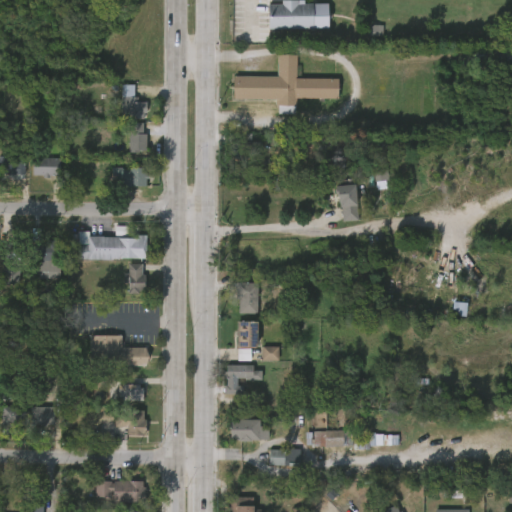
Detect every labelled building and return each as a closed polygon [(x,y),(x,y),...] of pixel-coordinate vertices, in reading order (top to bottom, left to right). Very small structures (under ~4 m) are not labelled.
[(296,1),(296,4),(311,4),(311,27),(266,27),(266,5),(281,5),(281,1),(296,1)] [(371,38),(357,38),(357,48),(370,49),(371,38)] [(295,57),(295,78),(336,79),(336,99),(294,98),(294,115),(277,115),(277,103),(275,103),(275,100),(231,99),(231,76),(273,76),(273,73),(276,73),(276,54),(295,55),(295,57)] [(222,112),(266,112),(265,127),(284,127),(284,111),(326,111),(326,91),(285,91),(285,67),(266,67),(266,89),(222,89),(222,112)] [(133,91),(133,96),(137,96),(137,101),(146,101),(146,112),(144,112),(144,118),(124,118),(124,115),(114,115),(114,95),(121,96),(121,84),(134,84),(133,91)] [(124,98),(110,97),(109,130),(134,131),(135,115),(123,114),(124,98)] [(143,122),(143,133),(147,133),(147,149),(129,150),(130,122),(143,122)] [(250,134),(250,141),(259,141),(258,158),(230,157),(231,140),(237,140),(238,134),(250,134)] [(134,146),(131,146),(131,135),(117,135),(117,164),(135,164),(134,146)] [(21,174),(0,174),(0,156),(22,156),(22,174),(21,174)] [(59,158),(59,176),(47,176),(47,178),(41,177),(41,175),(31,175),(31,158),(59,158)] [(120,167),(120,169),(124,169),(124,170),(126,170),(126,168),(138,168),(139,186),(110,188),(110,167),(120,167)] [(0,186),(13,187),(13,170),(0,169),(0,186)] [(48,189),(48,170),(21,171),(21,189),(48,189)] [(135,199),(136,180),(100,180),(100,189),(106,189),(105,199),(135,199)] [(365,202),(377,200),(374,180),(361,182),(365,202)] [(357,189),(359,219),(343,221),(340,195),(338,195),(338,185),(357,183),(357,189)] [(329,234),(347,232),(342,197),(325,199),(329,234)] [(103,236),(143,237),(142,257),(119,257),(112,259),(73,258),(73,244),(88,244),(88,236),(103,236)] [(60,272),(32,271),(33,243),(46,244),(46,239),(60,239),(60,272)] [(66,271),(134,272),(134,249),(115,249),(116,239),(109,239),(109,240),(105,240),(104,249),(77,249),(77,244),(67,244),(66,271)] [(21,268),(0,268),(0,253),(4,253),(4,240),(21,240),(21,268)] [(48,284),(49,264),(22,263),(22,284),(48,284)] [(142,269),(142,274),(144,274),(144,290),(138,290),(138,293),(129,293),(129,282),(124,282),(124,273),(128,273),(128,263),(142,263),(142,269)] [(131,305),(132,277),(117,276),(116,285),(114,285),(114,305),(131,305)] [(258,282),(257,313),(239,313),(239,298),(236,298),(237,282),(258,282)] [(246,326),(245,294),(226,295),(227,326),(246,326)] [(454,328),(454,315),(441,315),(441,328),(454,328)] [(246,346),(239,346),(239,320),(258,320),(258,346),(246,346)] [(224,359),(245,360),(245,334),(225,333),(224,359)] [(119,335),(119,348),(143,348),(143,367),(87,365),(87,335),(119,335)] [(109,360),(109,347),(78,348),(78,376),(135,376),(135,360),(109,360)] [(266,359),(250,359),(250,373),(266,373),(266,359)] [(253,365),(253,370),(262,371),(262,380),(239,379),(239,384),(242,384),(242,386),(244,386),(244,394),(224,393),(224,386),(227,385),(227,365),(253,365)] [(241,378),(213,377),(213,407),(231,407),(231,398),(225,398),(225,392),(249,392),(249,383),(241,383),(241,378)] [(138,384),(138,388),(142,388),(142,401),(118,400),(118,384),(138,384)] [(107,397),(107,413),(131,413),(130,396),(107,397)] [(4,425),(0,425),(0,407),(23,407),(23,425),(4,425)] [(52,425),(44,425),(44,427),(39,427),(39,425),(28,425),(28,407),(52,407),(52,425)] [(144,410),(144,419),(146,419),(146,436),(122,436),(122,421),(114,421),(115,409),(144,410)] [(270,438),(259,438),(259,440),(252,440),(252,442),(231,440),(231,430),(229,430),(229,418),(236,418),(236,419),(260,420),(260,426),(270,427),(270,438)] [(0,437),(14,437),(14,419),(0,419),(0,437)] [(43,437),(43,419),(19,419),(19,437),(43,437)] [(115,447),(133,448),(133,424),(115,424),(115,447)] [(350,447),(312,446),(312,431),(351,430),(350,447)] [(247,433),(219,432),(218,452),(256,453),(256,439),(247,439),(247,433)] [(302,459),(340,458),(339,442),(302,444),(302,459)] [(300,450),(299,466),(268,465),(268,449),(300,450)] [(288,463),(257,462),(257,478),(287,479),(288,463)] [(143,480),(143,502),(110,501),(111,491),(108,491),(108,496),(94,496),(94,480),(109,480),(109,482),(111,482),(111,480),(143,480)] [(302,481),(301,495),(277,494),(275,480),(302,481)] [(132,511),(132,493),(83,494),(84,510),(100,509),(100,511),(132,511)] [(253,497),(253,509),(260,509),(260,511),(228,511),(228,506),(230,506),(230,496),(253,497)] [(18,511),(18,497),(40,498),(40,511),(18,511)]
